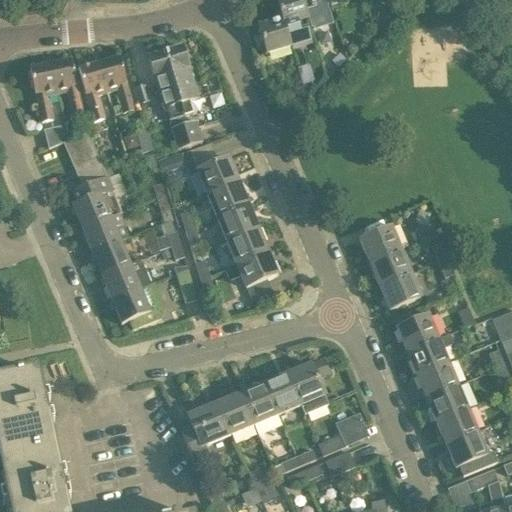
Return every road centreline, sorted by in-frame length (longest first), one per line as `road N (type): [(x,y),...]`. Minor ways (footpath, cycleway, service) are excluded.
road 1 (residential): [(341,314),(131,368),(95,359),(0,119)]
road 2 (residential): [(341,314),(223,37),(204,16)]
road 3 (residential): [(424,511),(341,314)]
road 4 (residential): [(0,37),(204,16)]
